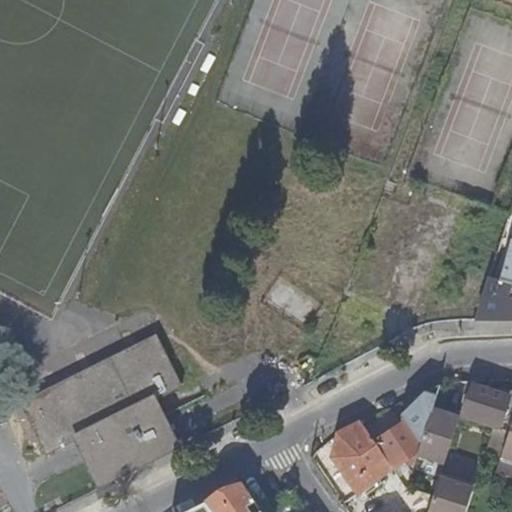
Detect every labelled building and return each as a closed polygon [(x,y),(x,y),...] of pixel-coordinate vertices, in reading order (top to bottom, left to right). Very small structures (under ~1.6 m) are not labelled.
[(511,247),(502,281),(511,284),(511,247)] [(477,321),(511,320),(511,299),(506,298),(510,289),(495,285),(497,280),(491,278),(477,321)] [(146,348),(161,341),(158,335),(142,343),(146,348)] [(101,488),(181,448),(157,399),(183,386),(162,341),(161,341),(146,348),(142,343),(127,351),(129,357),(99,372),(96,366),(81,373),(83,379),(62,389),(59,384),(43,391),(45,397),(25,408),(48,453),(76,439),(101,488)] [(129,357),(127,351),(96,366),(99,372),(129,357)] [(81,373),(59,384),(62,389),(83,379),(81,373)] [(500,429),(502,423),(509,402),(511,398),(506,396),(476,386),(464,417),(500,429)] [(418,441),(422,442),(433,409),(436,400),(435,399),(439,388),(425,395),(401,418),(405,423),(375,444),(394,470),(407,489),(413,471),(405,464),(399,455),(418,441)] [(22,401),(25,408),(45,397),(43,391),(22,401)] [(511,403),(509,402),(502,423),(511,426),(511,403)] [(432,476),(413,470),(413,471),(407,489),(417,492),(434,497),(440,478),(442,473),(461,419),(433,409),(422,442),(428,444),(424,457),(437,462),(432,476)] [(379,481),(394,470),(375,444),(361,423),(336,436),(332,460),(358,495),(359,495),(362,499),(382,485),(379,481)] [(511,428),(509,436),(502,459),(511,462),(511,428)] [(428,444),(422,442),(413,470),(432,476),(437,462),(424,457),(428,444)] [(511,462),(502,459),(499,466),(511,470),(511,462)] [(476,485),(442,473),(440,478),(474,491),(476,485)] [(428,511),(467,511),(474,491),(440,478),(434,497),(428,511)] [(262,511),(243,484),(207,502),(213,511),(262,511)] [(395,511),(428,511),(434,497),(417,492),(395,511)]
